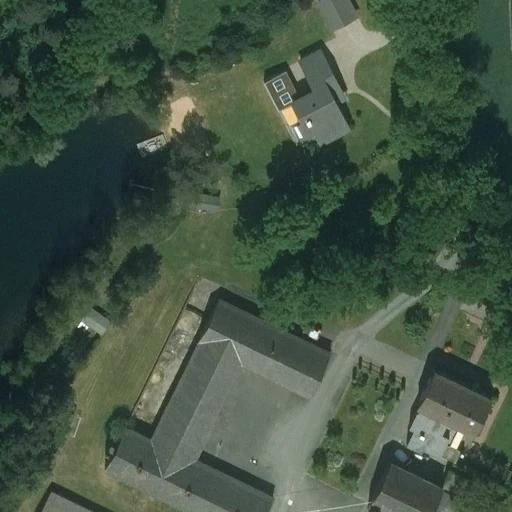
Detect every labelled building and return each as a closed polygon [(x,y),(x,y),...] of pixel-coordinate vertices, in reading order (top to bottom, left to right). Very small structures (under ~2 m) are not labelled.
[(320,0),(335,29),(363,15),(354,0),(320,0)] [(300,62),(310,82),(323,75),(324,76),(333,72),(322,50),(300,62)] [(324,76),(323,75),(310,82),(314,90),(292,102),(301,119),(306,117),(319,142),(349,126),(324,76)] [(220,197),(199,194),(197,206),(217,209),(220,197)] [(151,438),(194,460),(212,423),(210,422),(239,362),(310,396),(330,353),(219,299),(151,438)] [(431,307),(422,307),(418,314),(422,321),(430,322),(435,314),(431,307)] [(491,396),(434,369),(417,404),(420,406),(418,411),(417,410),(409,426),(414,428),(406,443),(416,448),(417,445),(440,455),(449,436),(453,438),(459,424),(474,432),(491,396)] [(191,511),(266,511),(273,498),(194,460),(151,438),(126,426),(119,440),(112,455),(105,469),(191,511)] [(112,455),(119,440),(114,438),(112,442),(109,440),(105,449),(107,450),(106,452),(112,455)] [(442,488),(390,462),(371,499),(388,508),(385,511),(448,511),(457,497),(463,500),(472,481),(450,471),(442,488)] [(90,511),(85,509),(50,492),(40,511),(90,511)]
